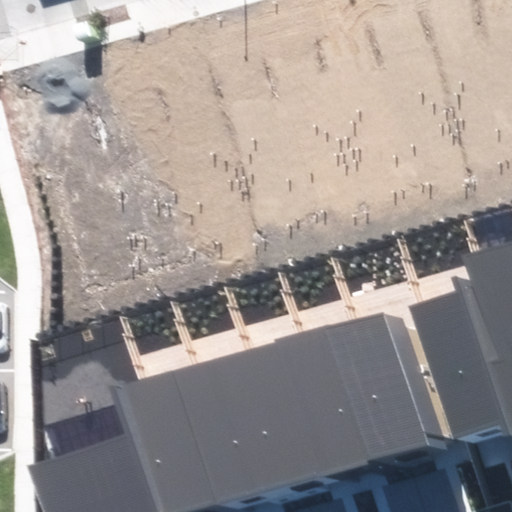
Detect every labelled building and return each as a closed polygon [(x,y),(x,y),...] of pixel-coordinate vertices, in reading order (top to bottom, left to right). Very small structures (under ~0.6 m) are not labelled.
[(511,240),(463,256),(473,290),(511,422),(511,240)] [(511,422),(473,290),(413,307),(457,454),(511,437),(511,422)] [(398,301),(357,313),(400,450),(441,437),(398,301)] [(301,331),(344,467),(400,450),(357,313),(301,331)] [(249,347),(292,484),(344,467),(301,331),(249,347)] [(189,365),(232,502),(292,484),(249,347),(189,365)] [(130,432),(155,511),(201,511),(232,502),(189,365),(117,388),(130,432)] [(155,511),(130,432),(29,466),(42,511),(155,511)]
